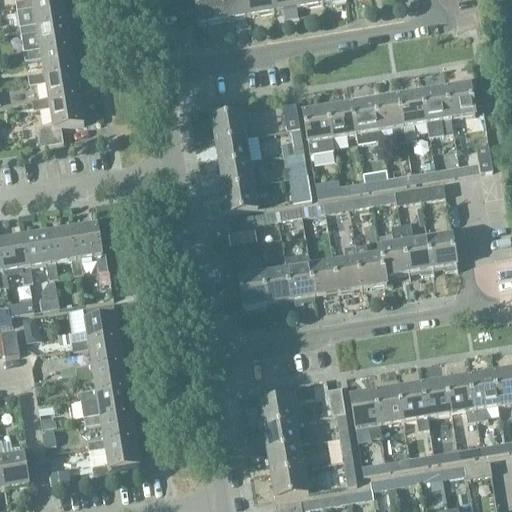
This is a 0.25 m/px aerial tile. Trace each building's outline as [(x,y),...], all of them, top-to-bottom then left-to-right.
[(15,11),(62,4),(61,0),(30,0),(31,3),(14,6),(15,11)] [(192,0),(197,28),(222,24),(218,0),(192,0)] [(243,0),(218,0),(222,24),(247,20),(243,0)] [(243,0),(247,20),(271,16),(268,0),(243,0)] [(268,0),(271,16),(296,12),(293,0),(268,0)] [(293,0),(296,12),(320,8),(319,0),(293,0)] [(62,4),(15,11),(19,36),(66,29),(62,4)] [(66,29),(19,36),(23,61),(39,59),(70,54),(66,29)] [(70,54),(39,59),(40,62),(43,78),(26,80),(27,86),(43,83),(74,78),(70,54)] [(74,78),(43,83),(46,103),(30,105),(31,111),(47,108),(78,103),(74,78)] [(445,93),(449,123),(473,118),(468,89),(445,93)] [(452,138),(449,123),(445,93),(421,97),(426,127),(428,142),(452,138)] [(413,129),(426,127),(421,97),(397,101),(404,146),(415,144),(413,129)] [(373,105),(378,135),(392,132),(395,148),(404,146),(397,101),(373,105)] [(82,129),(78,103),(47,108),(48,112),(50,127),(34,130),(37,151),(61,147),(59,132),(82,129)] [(349,109),(354,139),(356,148),(380,144),(378,135),(373,105),(349,109)] [(330,143),(354,139),(349,109),(325,113),(330,143)] [(290,136),(299,134),(295,110),(282,112),(286,136),(290,136)] [(332,154),(330,143),(325,113),(302,117),(309,158),(332,154)] [(214,147),(244,142),(240,119),(210,124),(214,147)] [(294,158),(303,157),(299,134),(290,136),(294,158)] [(214,147),(218,171),(248,166),(244,142),(214,147)] [(478,169),(479,178),(492,176),(488,151),(476,153),(478,169)] [(303,157),(294,158),(298,182),(307,181),(303,157)] [(248,166),(218,171),(222,195),(252,190),(248,166)] [(459,181),(479,178),(478,169),(458,172),(459,181)] [(435,185),(459,181),(458,172),(434,176),(435,185)] [(410,180),(412,189),(435,185),(434,176),(410,180)] [(388,193),(412,189),(410,180),(386,184),(388,193)] [(307,181),(298,182),(302,206),(311,205),(307,181)] [(386,184),(362,187),(364,197),(388,193),(386,184)] [(252,190),(222,195),(224,205),(219,208),(220,215),(226,216),(226,218),(256,213),(254,201),(268,198),(266,187),(252,190)] [(364,197),(362,187),(339,191),(340,201),(364,197)] [(418,194),(419,202),(420,207),(444,203),(442,190),(418,194)] [(317,205),(340,201),(339,191),(315,195),(317,205)] [(420,207),(419,202),(418,194),(395,198),(396,206),(397,211),(420,207)] [(370,202),(371,210),(396,206),(395,198),(370,202)] [(349,214),(371,210),(370,202),(347,205),(349,214)] [(347,205),(323,209),(325,218),(349,214),(347,205)] [(323,209),(299,213),(301,222),(325,218),(323,209)] [(275,217),(277,225),(301,222),(299,213),(275,217)] [(275,217),(252,220),(253,226),(254,229),(277,225),(275,217)] [(252,220),(227,224),(229,233),(254,229),(253,226),(252,220)] [(96,229),(71,233),(76,264),(79,263),(95,261),(98,277),(107,275),(104,258),(101,259),(96,229)] [(431,273),(426,243),(412,245),(410,229),(401,230),(400,230),(403,247),(408,276),(417,275),(417,277),(420,279),(430,277),(430,279),(432,278),(431,273)] [(394,248),(378,251),(379,258),(383,281),(384,280),(406,277),(407,283),(408,282),(407,277),(408,276),(403,247),(400,230),(392,232),(390,232),(394,248)] [(71,233),(46,237),(51,268),(54,267),(70,265),(73,281),(82,279),(79,263),(76,264),(71,233)] [(46,237),(21,241),(26,272),(30,271),(45,269),(48,285),(57,284),(54,267),(51,268),(46,237)] [(426,243),(431,273),(440,271),(441,273),(444,275),(454,274),(454,275),(455,275),(449,239),(426,243)] [(21,241),(0,244),(0,268),(1,276),(5,275),(21,273),(23,289),(32,288),(30,271),(26,272),(21,241)] [(366,250),(355,251),(362,292),(386,288),(384,280),(383,281),(379,258),(368,260),(366,250)] [(333,266),(338,296),(362,292),(355,251),(343,253),(345,264),(333,266)] [(307,259),(283,263),(284,267),(285,274),(290,304),(314,300),(309,270),(307,259)] [(261,278),(262,278),(259,262),(248,264),(250,280),(237,282),(242,312),(266,308),(261,278)] [(338,296),(333,266),(309,270),(314,300),(338,296)] [(284,267),(261,271),(262,278),(261,278),(266,308),(290,304),(285,274),(284,267)] [(57,301),(39,304),(41,316),(59,313),(57,301)] [(31,305),(8,309),(10,321),(33,317),(31,305)] [(88,344),(71,346),(73,355),(89,353),(89,349),(119,344),(114,308),(85,313),(87,324),(85,324),(88,344)] [(0,314),(0,331),(11,330),(8,314),(0,314)] [(18,360),(14,336),(1,338),(5,362),(18,360)] [(92,369),(75,371),(77,380),(93,378),(93,374),(123,370),(119,344),(89,349),(89,353),(92,369)] [(96,394),(80,397),(81,406),(97,403),(97,399),(127,394),(123,370),(93,374),(93,378),(96,394)] [(511,373),(491,377),(497,411),(511,408),(511,373)] [(491,377),(467,381),(475,427),(485,425),(483,413),(497,411),(491,377)] [(465,428),(475,427),(467,381),(444,385),(449,419),(463,416),(465,428)] [(426,423),(449,419),(444,385),(420,389),(426,423)] [(428,434),(426,423),(420,389),(396,393),(402,426),(416,424),(418,436),(428,434)] [(396,393),(373,396),(378,430),(402,426),(396,393)] [(97,403),(81,406),(84,422),(85,431),(101,428),(101,424),(131,419),(127,394),(97,399),(97,403)] [(336,420),(344,419),(341,394),(328,396),(331,421),(336,420)] [(373,396),(349,400),(355,434),(369,432),(372,445),(380,444),(373,396)] [(261,431),(295,425),(291,402),(257,407),(261,431)] [(104,444),(87,446),(89,456),(105,453),(105,449),(135,444),(131,419),(101,424),(101,428),(104,444)] [(344,419),(336,420),(339,442),(348,441),(344,419)] [(265,455),(299,449),(310,447),(306,424),(295,425),(261,431),(265,455)] [(351,465),(348,441),(339,442),(343,466),(351,465)] [(105,453),(89,456),(91,471),(93,480),(109,478),(109,475),(139,470),(135,444),(105,449),(105,453)] [(1,446),(0,445),(0,473),(3,494),(29,490),(24,459),(4,462),(1,446)] [(511,446),(503,448),(504,457),(511,455),(511,446)] [(503,448),(479,452),(480,461),(504,457),(503,448)] [(303,473),(299,449),(265,455),(269,478),(303,473)] [(457,465),(480,461),(479,452),(455,456),(457,465)] [(433,469),(457,465),(455,456),(432,460),(433,469)] [(408,464),(410,473),(433,469),(432,460),(408,464)] [(386,477),(410,473),(408,464),(384,468),(386,477)] [(355,489),(351,465),(343,466),(347,490),(355,489)] [(463,471),(465,480),(466,484),(489,480),(487,467),(463,471)] [(363,481),(386,477),(384,468),(361,472),(363,481)] [(441,484),(465,480),(463,471),(439,475),(441,484)] [(307,496),(303,473),(269,478),(273,502),(307,496)] [(414,479),(416,488),(441,484),(439,475),(414,479)] [(393,492),(416,488),(414,479),(392,483),(393,492)] [(393,492),(392,483),(370,486),(372,496),(393,492)] [(371,496),(346,500),(347,509),(373,505),(371,496)] [(329,511),(347,509),(346,500),(322,504),(323,511),(329,511)]
